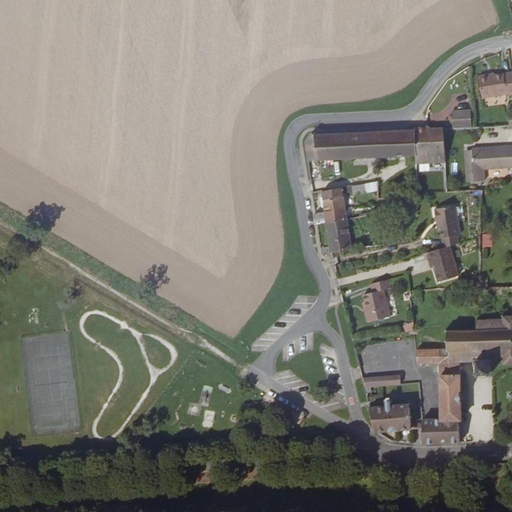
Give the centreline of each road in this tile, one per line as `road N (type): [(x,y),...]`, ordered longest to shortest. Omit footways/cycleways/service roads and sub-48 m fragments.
road 1 (residential): [(510,40),(460,58),(418,107),(402,114),(311,118),(291,131),(307,249),(324,290),(312,317)]
road 2 (secondary): [(372,454),(0,487)]
road 3 (residential): [(312,317),(267,353),(254,379),(357,431)]
road 4 (secondary): [(511,451),(372,454)]
road 5 (residential): [(357,431),(337,344),(312,317)]
